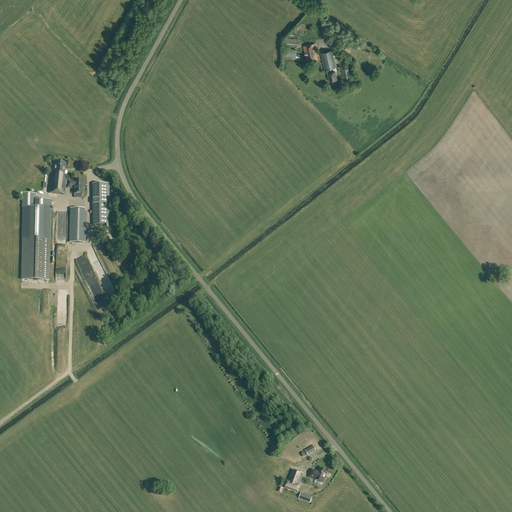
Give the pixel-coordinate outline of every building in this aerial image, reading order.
[(315,61),(318,60),(315,44),(303,46),(307,63),(310,62),(310,65),(316,64),(315,61)] [(288,48),(285,56),(301,61),(303,56),(296,54),(297,51),(288,48)] [(328,69),(329,73),(328,73),(330,81),(337,80),(335,71),(334,71),(333,68),(336,67),(332,50),(321,53),(325,70),(328,69)] [(349,68),(342,70),(344,79),(351,77),(349,68)] [(51,173),(49,193),(65,195),(66,185),(66,181),(67,175),(64,175),(66,163),(55,162),(54,173),(51,173)] [(66,181),(66,185),(67,185),(67,188),(74,188),(74,194),(83,194),(83,181),(80,181),(80,180),(78,180),(77,181),(66,181)] [(93,225),(109,225),(109,204),(101,205),(101,185),(93,185),(93,225)] [(48,281),(49,240),(50,208),(50,200),(35,200),(35,194),(22,194),(22,208),(23,208),(22,280),(48,281)] [(85,243),(86,209),(70,209),(70,242),(85,243)] [(105,260),(111,256),(108,252),(102,255),(105,260)] [(58,258),(58,280),(67,280),(66,257),(58,258)] [(308,455),(315,450),(313,446),(305,451),(308,455)] [(323,483),(327,472),(320,469),(319,473),(312,470),(309,478),(316,480),(323,483)] [(299,486),(304,474),(292,470),(288,482),(287,481),(285,488),(297,492),(300,486),(299,486)] [(301,493),(299,498),(308,502),(310,503),(312,497),(301,493)]
